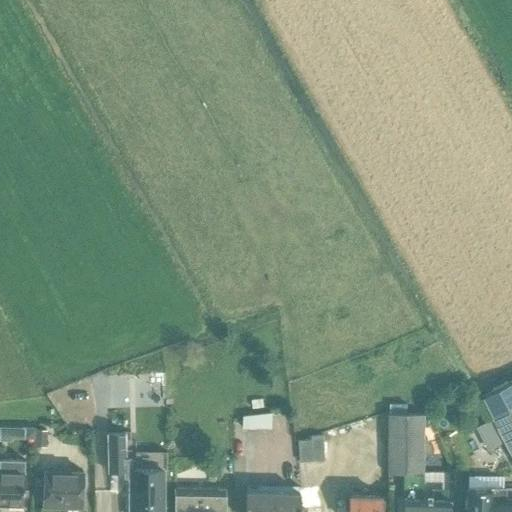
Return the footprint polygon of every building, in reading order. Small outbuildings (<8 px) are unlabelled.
[(416,339),(384,351),(389,364),(421,351),(416,339)] [(511,381),(481,398),(492,419),(511,407),(511,381)] [(511,407),(492,419),(511,457),(511,407)] [(255,428),(271,428),(271,413),(243,419),(242,428),(255,428)] [(431,500),(423,499),(423,414),(388,414),(388,474),(402,474),(401,511),(451,511),(452,500),(446,500),(447,489),(432,488),(431,500)] [(501,442),(489,420),(475,428),(487,450),(501,442)] [(25,429),(24,439),(35,439),(35,429),(25,429)] [(47,447),(46,430),(35,430),(35,447),(47,447)] [(107,452),(106,452),(108,473),(117,473),(124,473),(125,473),(124,458),(124,451),(123,431),(107,432),(107,452)] [(300,461),(324,460),(322,436),(311,437),(311,441),(310,440),(298,441),(300,461)] [(0,458),(0,505),(23,506),(24,459),(0,458)] [(131,458),(124,458),(125,473),(124,473),(124,477),(130,477),(130,511),(162,511),(163,471),(131,470),(131,458)] [(42,472),(41,510),(82,511),(83,473),(42,472)] [(466,477),(466,511),(511,511),(511,488),(505,488),(505,486),(503,487),(503,477),(466,477)] [(272,511),(273,485),(246,484),(244,511),(272,511)] [(272,511),(299,511),(300,486),(273,485),(272,511)] [(225,511),(226,488),(175,487),(174,511),(225,511)] [(379,511),(380,495),(349,494),(348,511),(379,511)]
